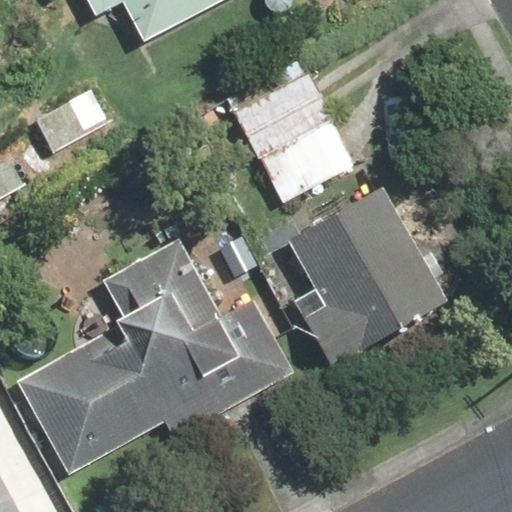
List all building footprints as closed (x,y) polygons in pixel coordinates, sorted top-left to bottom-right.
[(81,0),(93,19),(119,5),(143,49),(231,0),(81,0)] [(311,86),(239,124),(282,204),(353,165),(311,86)] [(88,89),(33,122),(54,156),(108,124),(88,89)] [(0,199),(36,176),(17,147),(0,157),(0,199)] [(382,191),(288,245),(320,303),(294,317),(324,370),(474,285),(440,225),(411,241),(382,191)] [(124,326),(18,384),(65,471),(163,418),(174,438),(286,377),(250,313),(222,329),(175,244),(102,285),(124,326)]
